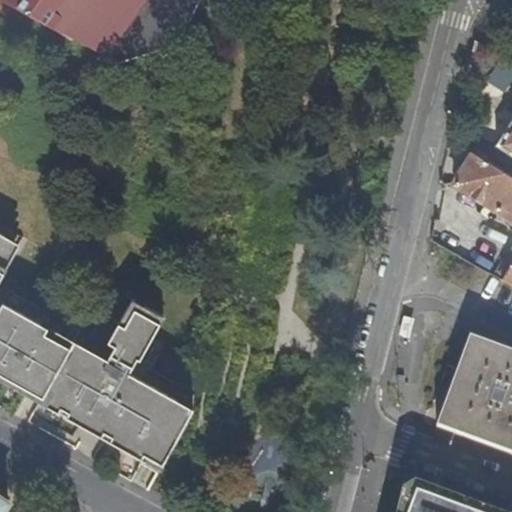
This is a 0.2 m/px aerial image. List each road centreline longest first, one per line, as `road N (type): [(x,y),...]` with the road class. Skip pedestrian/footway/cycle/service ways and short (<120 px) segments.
road 1 (residential): [(355,428),(465,0)]
road 2 (residential): [(355,428),(511,487)]
road 3 (residential): [(129,511),(0,438)]
